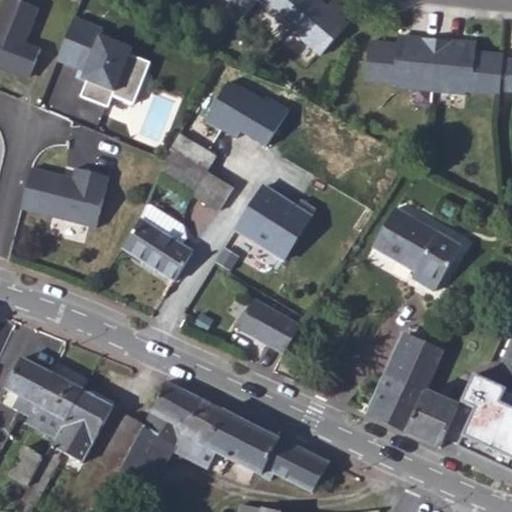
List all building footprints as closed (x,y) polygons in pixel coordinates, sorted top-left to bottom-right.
[(39,9),(17,0),(2,0),(0,5),(0,66),(29,78),(41,49),(25,43),(39,9)] [(235,0),(252,14),(264,1),(327,56),(354,26),(345,19),(351,12),(339,1),(332,7),(323,0),(235,0)] [(112,29),(83,17),(65,61),(93,72),(90,79),(95,81),(89,97),(117,108),(121,97),(142,105),(159,64),(138,55),(141,49),(109,36),(112,29)] [(505,94),(507,64),(508,57),(472,55),(473,46),(406,40),(405,48),(371,45),(368,86),(400,90),(401,93),(467,100),(468,96),(505,100),(505,94)] [(203,125),(232,142),(239,130),(269,147),(288,113),(229,80),(203,125)] [(214,170),(178,149),(168,167),(202,185),(197,193),(223,207),(237,184),(214,170)] [(79,185),(38,173),(26,215),(101,235),(115,184),(81,175),(79,185)] [(314,213),(267,186),(240,231),(288,258),(314,213)] [(197,250),(186,244),(190,237),(187,224),(151,202),(150,205),(126,249),(180,279),(197,250)] [(454,239),(395,209),(376,245),(434,275),(454,239)] [(301,322),(256,297),(240,327),(285,351),(301,322)] [(409,333),(389,375),(427,392),(447,351),(409,333)] [(497,370),(511,377),(511,338),(494,369),(497,370)] [(441,448),(446,439),(455,419),(461,406),(439,394),(457,351),(449,346),(447,351),(427,392),(408,431),(441,448)] [(15,411),(19,412),(29,417),(52,374),(23,359),(7,388),(21,398),(15,411)] [(52,374),(29,417),(26,423),(56,440),(84,391),(52,374)] [(446,439),(511,471),(511,408),(502,403),(508,389),(474,374),(461,406),(455,419),(446,439)] [(370,415),(408,431),(427,392),(389,375),(370,415)] [(167,382),(145,423),(148,425),(146,429),(161,436),(170,418),(186,426),(201,399),(167,382)] [(60,450),(82,461),(91,445),(112,405),(84,391),(56,440),(52,447),(45,460),(29,487),(15,511),(30,511),(59,459),(55,457),(60,450)] [(213,404),(201,399),(186,426),(170,418),(161,436),(173,442),(177,444),(182,435),(202,445),(221,408),(213,404)] [(328,462),(221,408),(202,445),(182,435),(177,444),(176,447),(210,467),(220,451),(271,477),(275,473),(314,491),(328,462)] [(95,489),(108,495),(121,474),(132,453),(146,429),(148,425),(145,423),(136,418),(129,414),(127,413),(98,464),(106,468),(95,489)] [(132,453),(159,467),(173,442),(161,436),(146,429),(132,453)] [(10,475),(29,487),(45,460),(25,447),(10,475)] [(132,453),(121,474),(148,487),(159,467),(132,453)] [(239,511),(260,511),(262,507),(242,502),(239,511)]
